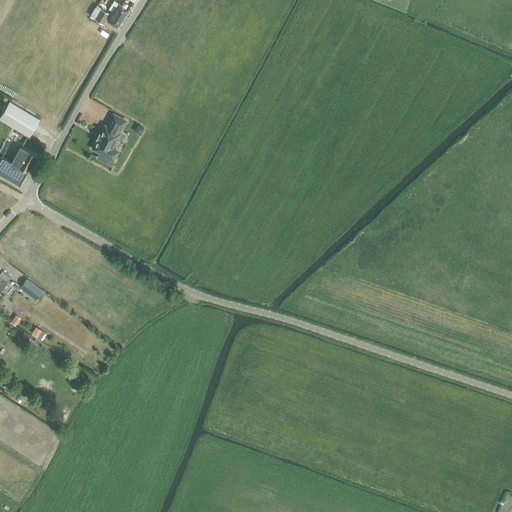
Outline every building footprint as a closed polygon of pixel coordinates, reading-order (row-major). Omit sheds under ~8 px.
[(107,21),(117,27),(128,10),(118,4),(107,21)] [(103,24),(109,14),(101,8),(95,19),(103,24)] [(40,119),(10,101),(0,116),(0,119),(25,134),(29,137),(40,119)] [(111,164),(114,159),(118,151),(112,147),(120,133),(119,133),(126,121),(114,114),(107,126),(105,126),(93,148),(100,152),(98,157),(111,164)] [(141,134),(145,128),(139,124),(136,129),(137,132),(141,134)] [(0,173),(20,185),(37,155),(20,146),(11,161),(3,157),(0,160),(0,173)] [(0,291),(7,282),(11,278),(2,272),(0,274),(0,291)] [(43,291),(27,279),(21,287),(37,299),(43,291)] [(16,315),(10,322),(15,326),(21,318),(16,315)] [(35,329),(32,334),(37,337),(40,332),(35,329)]
